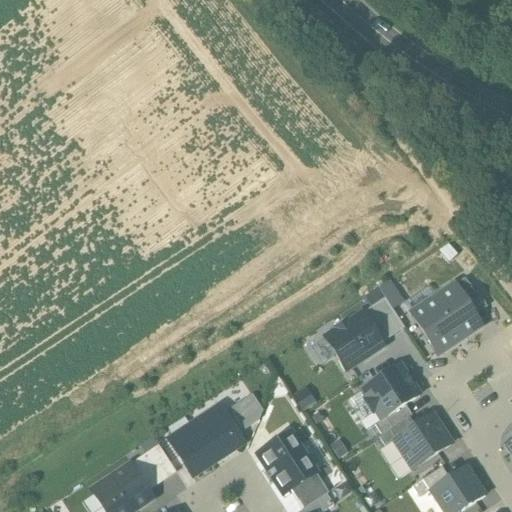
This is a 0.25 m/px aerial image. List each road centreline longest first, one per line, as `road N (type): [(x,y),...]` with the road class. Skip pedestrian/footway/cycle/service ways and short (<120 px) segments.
road 1 (tertiary): [(511,116),(398,49),(346,0)]
road 2 (residential): [(476,440),(438,382),(487,349),(511,379)]
road 3 (residential): [(202,511),(191,494),(238,461),(271,511)]
